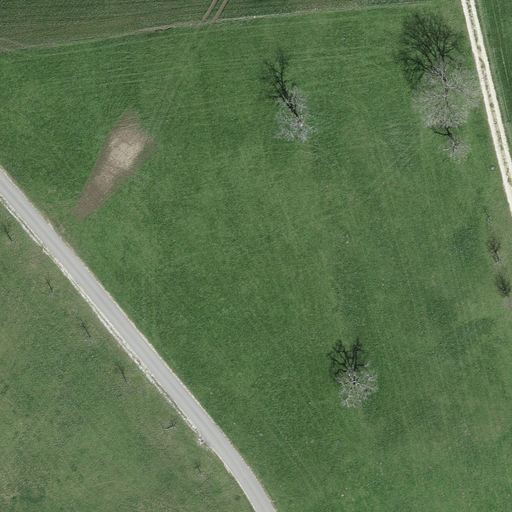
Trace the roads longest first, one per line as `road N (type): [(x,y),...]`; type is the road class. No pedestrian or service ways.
road 1 (unclassified): [(0,179),(68,250),(250,485),(262,511)]
road 2 (track): [(465,0),(511,202)]
